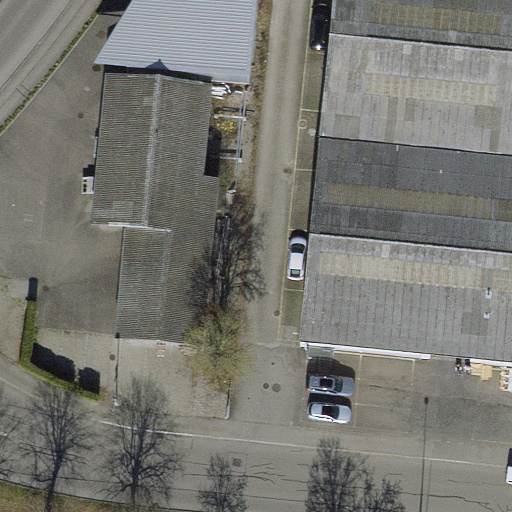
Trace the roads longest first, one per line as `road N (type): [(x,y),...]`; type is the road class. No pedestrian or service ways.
road 1 (residential): [(0,442),(39,468),(506,511)]
road 2 (unknown): [(292,0),(235,486)]
